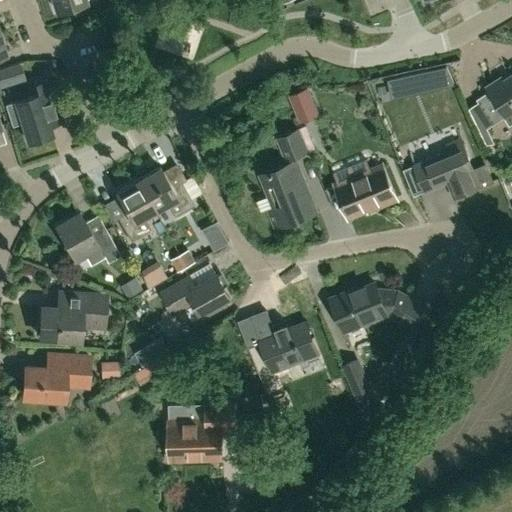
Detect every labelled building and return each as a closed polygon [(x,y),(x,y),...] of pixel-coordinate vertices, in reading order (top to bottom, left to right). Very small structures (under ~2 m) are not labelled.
[(52,0),(56,11),(85,2),(84,0),(52,0)] [(74,26),(77,36),(91,32),(88,22),(74,26)] [(436,86),(435,83),(452,79),(446,66),(389,79),(392,95),(436,86)] [(500,75),(486,85),(489,90),(476,98),(492,124),(505,116),(509,122),(511,120),(511,72),(503,79),(500,75)] [(12,125),(21,122),(27,141),(51,134),(49,126),(61,122),(48,80),(35,84),(39,95),(6,105),(12,125)] [(289,93),(300,122),(319,114),(308,86),(289,93)] [(286,161),(309,151),(310,151),(300,127),(276,137),(286,161)] [(453,197),(480,186),(460,138),(447,144),(449,150),(414,164),(424,191),(447,181),(453,197)] [(349,166),(354,176),(336,184),(348,214),(377,202),(378,204),(395,197),(382,165),(371,170),(366,159),(349,166)] [(268,210),(275,228),(316,211),(296,160),(261,175),(274,208),(268,210)] [(137,179),(154,211),(166,204),(171,213),(172,214),(173,215),(175,216),(176,215),(194,206),(176,174),(166,180),(159,167),(137,179)] [(143,217),(154,211),(137,179),(115,191),(122,204),(112,210),(130,241),(147,232),(147,231),(148,230),(148,229),(149,228),(149,227),(148,226),(143,217)] [(93,236),(85,222),(79,212),(55,226),(74,258),(84,252),(91,263),(104,255),(108,262),(120,255),(105,229),(93,236)] [(196,260),(189,248),(180,253),(187,265),(196,260)] [(187,265),(180,253),(171,258),(178,270),(187,265)] [(230,299),(217,274),(195,287),(189,276),(160,292),(172,314),(193,302),(201,315),(230,299)] [(347,291),(330,298),(343,331),(390,312),(412,325),(424,306),(398,290),(378,288),(375,283),(349,293),(347,291)] [(41,306),(39,336),(79,339),(80,324),(103,326),(105,300),(89,294),(58,292),(57,307),(41,306)] [(271,371),(320,351),(313,334),(311,334),(306,321),(275,333),(265,308),(251,314),(260,339),(259,339),(265,353),(263,353),(271,371)] [(207,335),(160,358),(168,374),(215,351),(207,335)] [(143,366),(149,363),(141,349),(136,353),(143,366)] [(25,366),(23,396),(63,399),(64,385),(86,386),(89,356),(47,353),(46,367),(25,366)] [(359,356),(342,364),(355,395),(372,387),(359,356)] [(202,435),(202,458),(222,458),(221,429),(234,429),(233,402),(206,403),(206,418),(206,435),(202,435)] [(206,435),(206,418),(186,419),(186,404),(168,405),(169,419),(168,419),(169,459),(202,458),(202,435),(206,435)] [(276,458),(268,408),(241,413),(249,462),(276,458)]
